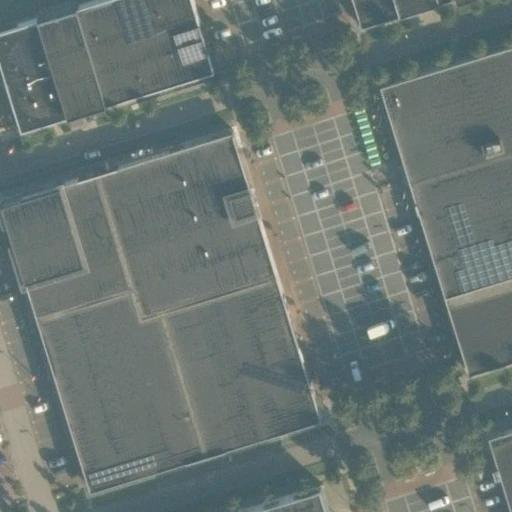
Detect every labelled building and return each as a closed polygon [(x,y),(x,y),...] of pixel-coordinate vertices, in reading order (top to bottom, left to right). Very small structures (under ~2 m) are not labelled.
[(193,0),(97,0),(39,18),(69,115),(215,70),(208,50),(204,51),(195,24),(200,23),(193,0)] [(441,1),(441,0),(442,0),(354,0),(359,15),(358,16),(361,24),(362,23),(362,25),(400,13),(441,1)] [(0,59),(22,129),(69,115),(39,18),(0,29),(0,59)] [(511,43),(381,84),(410,180),(511,148),(511,43)] [(91,489),(322,418),(233,129),(2,200),(91,489)] [(511,148),(410,180),(445,294),(511,273),(511,148)] [(511,273),(445,294),(469,372),(511,359),(511,273)] [(381,383),(383,390),(391,387),(388,380),(381,383)] [(511,427),(489,435),(511,510),(511,427)] [(329,511),(321,483),(227,511),(329,511)]
